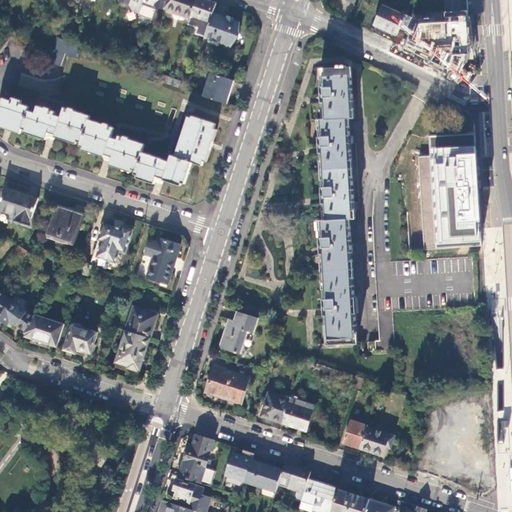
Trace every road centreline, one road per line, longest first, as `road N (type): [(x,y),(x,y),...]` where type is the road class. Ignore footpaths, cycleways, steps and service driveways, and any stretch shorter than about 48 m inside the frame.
road 1 (residential): [(165,407),(485,511)]
road 2 (residential): [(0,161),(220,232)]
road 3 (residential): [(220,232),(292,13)]
road 4 (residential): [(497,93),(464,93),(292,13)]
road 5 (residential): [(165,407),(220,232)]
road 6 (residential): [(165,407),(0,347)]
